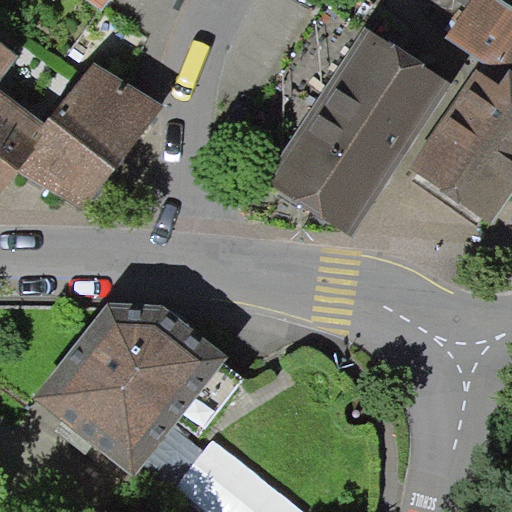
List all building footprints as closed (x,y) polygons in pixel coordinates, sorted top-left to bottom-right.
[(94,0),(113,14),(123,0),(94,0)] [(511,207),(511,17),(489,0),(475,0),(448,39),(489,67),(428,171),(503,222),(511,207)] [(0,191),(26,155),(101,207),(168,112),(92,59),(52,116),(12,89),(35,56),(0,31),(0,191)] [(457,83),(374,31),(278,182),(362,235),(457,83)] [(49,398),(144,472),(228,366),(133,292),(49,398)]
